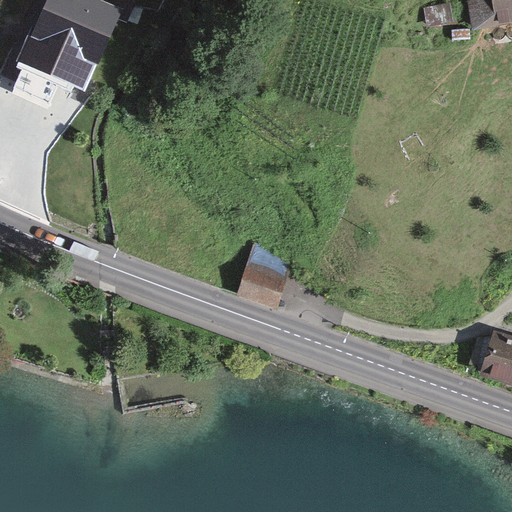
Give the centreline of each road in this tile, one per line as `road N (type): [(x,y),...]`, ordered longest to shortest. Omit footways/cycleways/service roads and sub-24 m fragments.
road 1 (primary): [(0,221),(511,412)]
road 2 (track): [(284,330),(324,314),(436,334),(474,330),(511,313)]
